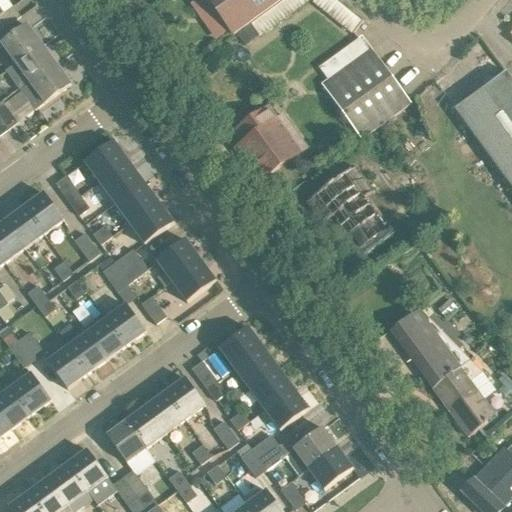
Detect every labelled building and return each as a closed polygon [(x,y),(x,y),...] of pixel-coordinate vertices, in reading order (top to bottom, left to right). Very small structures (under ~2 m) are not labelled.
[(0,0),(0,34),(21,19),(14,9),(6,14),(0,7),(0,0)] [(251,24),(272,9),(284,0),(206,0),(233,37),(251,24)] [(331,0),(284,0),(272,9),(251,24),(260,36),(310,0),(311,0),(351,32),(359,22),(331,0)] [(245,48),(260,38),(251,25),(236,36),(245,48)] [(42,48),(28,28),(6,43),(1,47),(2,48),(16,67),(42,48)] [(322,86),(362,141),(410,107),(361,38),(318,70),(327,82),(322,86)] [(21,93),(56,67),(42,48),(16,67),(6,74),(21,93)] [(35,113),(44,106),(71,87),(56,67),(21,93),(35,113)] [(511,80),(507,74),(507,75),(456,112),(511,189),(511,80)] [(0,138),(19,125),(4,105),(0,107),(0,138)] [(264,179),(268,176),(299,154),(301,156),(310,150),(284,114),(276,121),(268,110),(235,133),(244,145),(237,150),(249,168),(254,164),(264,179)] [(129,164),(114,143),(84,165),(100,186),(129,164)] [(144,185),(129,164),(100,186),(115,206),(144,185)] [(353,255),(390,236),(355,170),(306,195),(321,224),(334,218),(353,255)] [(71,207),(82,199),(67,178),(56,186),(71,207)] [(159,205),(144,185),(115,206),(130,227),(159,205)] [(65,224),(45,196),(25,210),(45,238),(65,224)] [(90,211),(82,199),(71,207),(80,219),(90,211)] [(174,226),(159,205),(130,227),(145,247),(174,226)] [(45,238),(25,210),(5,224),(26,252),(45,238)] [(26,252),(5,224),(0,228),(0,258),(6,267),(26,252)] [(113,239),(105,228),(93,237),(102,248),(113,239)] [(85,236),(75,244),(90,264),(100,257),(85,236)] [(186,242),(156,263),(171,284),(201,263),(186,242)] [(141,262),(134,253),(134,252),(113,267),(120,277),(141,262)] [(120,277),(128,288),(149,273),(141,262),(120,277)] [(187,306),(216,284),(201,263),(171,284),(187,306)] [(65,264),(54,271),(63,284),(74,276),(65,264)] [(120,277),(113,267),(103,274),(118,295),(128,288),(120,277)] [(87,295),(79,283),(78,282),(68,290),(77,302),(87,295)] [(39,288),(28,296),(37,308),(48,300),(39,288)] [(168,320),(152,299),(141,307),(157,328),(168,320)] [(37,308),(46,320),(56,312),(48,300),(37,308)] [(106,321),(127,349),(146,335),(126,307),(106,321)] [(392,333),(424,378),(434,391),(437,389),(451,409),(448,411),(469,440),(489,426),(486,421),(495,415),(471,383),(483,375),(471,363),(421,312),(392,333)] [(87,335),(107,363),(127,349),(106,321),(87,335)] [(0,335),(0,337),(9,350),(19,343),(9,329),(0,335)] [(264,351),(248,330),(219,352),(234,372),(264,351)] [(343,340),(346,344),(351,352),(360,346),(352,334),(343,340)] [(46,356),(30,335),(19,343),(34,364),(46,356)] [(67,349),(87,377),(107,363),(87,335),(67,349)] [(9,350),(25,371),(34,364),(19,343),(9,350)] [(47,364),(68,392),(87,377),(67,349),(47,364)] [(279,371),(264,351),(234,372),(249,393),(279,371)] [(218,384),(203,364),(192,372),(207,392),(218,384)] [(294,392),(279,371),(249,393),(265,413),(294,392)] [(12,390),(32,418),(51,404),(31,376),(12,390)] [(207,409),(186,381),(166,395),(187,423),(207,409)] [(216,404),(227,396),(218,384),(207,392),(216,404)] [(0,398),(0,415),(12,432),(32,418),(12,390),(0,398)] [(309,412),(294,392),(265,413),(280,434),(309,412)] [(187,423),(166,395),(147,410),(167,438),(187,423)] [(167,438),(147,410),(127,424),(148,452),(167,438)] [(230,422),(238,433),(251,424),(243,414),(230,422)] [(0,440),(12,432),(0,415),(0,440)] [(148,452),(127,424),(107,438),(128,466),(148,452)] [(224,424),(214,432),(229,453),(239,445),(224,424)] [(323,430),(293,452),(308,472),(338,451),(323,430)] [(272,438),(254,451),(261,461),(279,448),(272,438)] [(292,438),(279,448),(286,457),(293,452),(299,448),(292,438)] [(241,460),(249,470),(257,481),(269,472),(261,461),(254,451),(250,445),(237,454),(241,460)] [(212,460),(203,447),(192,455),(201,468),(212,460)] [(261,461),(269,472),(287,458),(286,457),(279,448),(261,461)] [(353,472),(338,451),(308,472),(324,493),(353,472)] [(463,493),(482,511),(501,511),(511,502),(511,501),(511,456),(505,451),(463,493)] [(88,453),(68,467),(94,503),(98,508),(118,494),(130,511),(146,511),(139,501),(123,480),(113,488),(108,481),(88,453)] [(68,467),(49,481),(69,509),(71,511),(81,511),(94,503),(68,467)] [(227,480),(222,473),(218,468),(207,475),(217,488),(227,480)] [(139,501),(149,493),(134,473),(123,480),(139,501)] [(180,474),(169,481),(178,494),(188,485),(180,474)] [(65,511),(69,509),(49,481),(29,496),(40,511),(65,511)] [(187,507),(188,506),(198,499),(188,485),(178,494),(187,507)] [(292,485),(281,493),(295,511),(298,511),(307,505),(292,485)] [(247,507),(250,511),(281,511),(267,492),(247,507)] [(40,511),(29,496),(9,510),(10,511),(40,511)]
